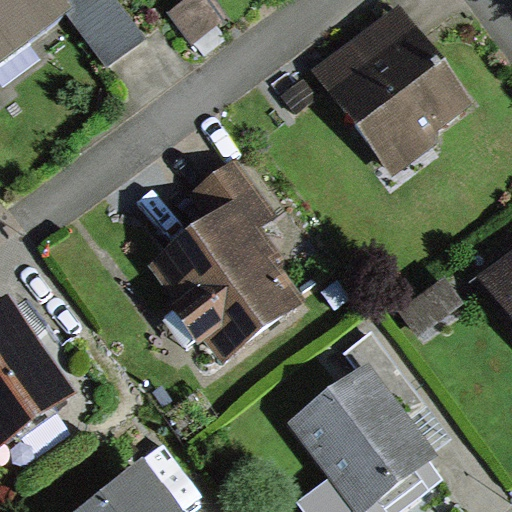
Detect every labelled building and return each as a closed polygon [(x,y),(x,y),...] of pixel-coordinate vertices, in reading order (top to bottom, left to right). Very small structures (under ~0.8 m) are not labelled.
[(65,0),(0,0),(0,64),(69,14),(74,12),(65,0)] [(113,0),(65,0),(74,12),(69,14),(104,65),(145,37),(113,0)] [(213,0),(185,0),(169,13),(193,42),(226,17),(213,0)] [(401,7),(316,70),(395,175),(438,143),(440,128),(476,103),(401,7)] [(198,340),(205,335),(222,359),(302,303),(271,260),(277,256),(256,228),(275,214),(237,161),(189,195),(205,218),(147,259),(175,298),(171,301),(198,340)] [(511,253),(478,277),(511,324),(511,253)] [(7,294),(0,298),(0,444),(75,393),(7,294)] [(369,363),(288,426),(328,477),(296,503),(303,511),(403,511),(447,478),(435,462),(443,456),(369,363)] [(180,511),(141,462),(77,511),(180,511)]
